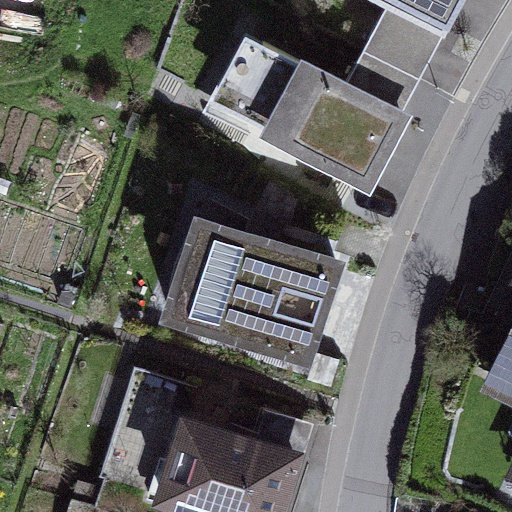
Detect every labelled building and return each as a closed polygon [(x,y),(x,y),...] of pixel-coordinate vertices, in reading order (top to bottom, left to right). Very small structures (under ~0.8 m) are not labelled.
[(451,0),(406,0),(441,19),(451,0)] [(405,106),(250,21),(214,86),(370,171),(405,106)] [(342,268),(185,225),(159,317),(317,360),(342,268)] [(511,344),(486,397),(511,410),(511,462),(503,480),(511,483),(511,344)] [(286,511),(305,455),(197,420),(168,506),(186,511),(286,511)]
